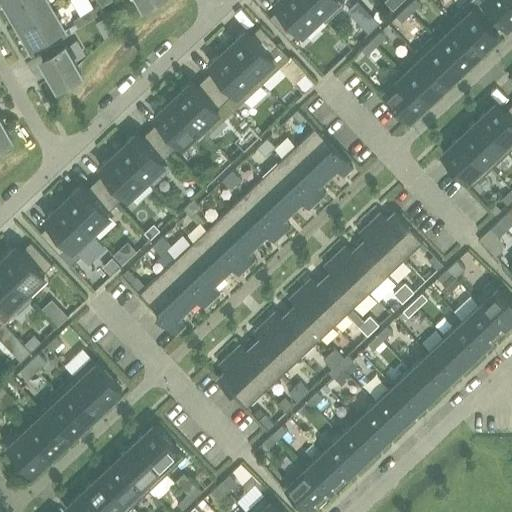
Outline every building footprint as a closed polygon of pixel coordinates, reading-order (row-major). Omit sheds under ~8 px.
[(19,0),(9,6),(21,27),(53,9),(47,0),(19,0)] [(303,32),(320,16),(326,21),(327,20),(321,15),(307,0),(277,0),(275,3),(279,7),(270,16),(291,39),(301,30),(303,32)] [(307,0),(321,15),(327,20),(344,4),(340,0),(307,0)] [(421,3),(418,0),(412,0),(406,6),(412,12),(421,3)] [(511,0),(481,0),(474,7),(491,25),(500,16),(508,25),(511,21),(511,0)] [(450,19),(455,25),(480,51),(499,34),(491,25),(474,7),(469,1),(450,19)] [(402,21),(412,12),(406,6),(396,15),(402,21)] [(98,14),(94,7),(84,13),(88,20),(98,14)] [(33,48),(38,45),(60,32),(66,29),(65,28),(64,28),(53,9),(21,27),(32,47),(33,48)] [(78,26),(88,20),(84,13),(74,19),(78,26)] [(247,29),(228,47),(256,76),(274,59),(272,57),(282,48),(260,25),(251,34),(247,29)] [(455,25),(439,40),(464,67),(480,51),(455,25)] [(386,36),(381,30),(371,39),(377,45),(386,36)] [(82,69),(60,32),(38,45),(59,82),(82,69)] [(415,52),(420,58),(445,84),(464,67),(439,40),(434,34),(415,52)] [(367,54),(377,45),(371,39),(361,48),(367,54)] [(214,68),(205,77),(227,100),(236,91),(238,93),(256,76),(228,47),(210,64),(214,68)] [(420,58),(404,73),(429,99),(445,84),(420,58)] [(410,117),(417,111),(429,99),(404,73),(399,67),(380,85),(410,117)] [(192,81),(173,98),(201,128),(220,110),(218,108),(227,100),(205,77),(196,85),(192,81)] [(155,115),(159,119),(150,128),(172,151),(181,143),(183,145),(201,128),(173,98),(155,115)] [(497,102),(479,118),(509,151),(511,148),(511,103),(505,110),(497,102)] [(307,117),(298,108),(292,113),(300,122),(307,117)] [(0,141),(12,134),(0,113),(0,141)] [(479,118),(460,136),(491,168),(509,151),(479,118)] [(315,126),(297,143),(328,176),(337,167),(344,174),(353,166),(315,126)] [(137,133),(119,150),(147,179),(165,162),(163,160),(172,151),(150,128),(141,137),(137,133)] [(268,136),(262,141),(271,150),(276,145),(268,136)] [(460,136),(443,152),(474,184),(491,168),(460,136)] [(266,155),(271,150),(262,141),(257,146),(266,155)] [(297,143),(279,159),(317,200),(326,192),(319,185),(328,176),(297,143)] [(105,171),(96,179),(118,203),(127,194),(128,196),(147,179),(119,150),(101,167),(105,171)] [(279,159),(262,176),(293,209),(302,200),(309,207),(317,200),(279,159)] [(233,169),(228,174),(236,183),(241,178),(233,169)] [(231,188),(236,183),(228,174),(222,179),(231,188)] [(262,176),(245,192),(282,233),(291,225),(284,217),(293,209),(262,176)] [(92,229),(109,213),(108,212),(118,203),(96,179),(86,188),(82,184),(64,201),(96,234),(92,229)] [(502,197),(507,203),(511,198),(511,188),(502,197)] [(245,192),(227,209),(258,242),(267,233),(274,240),(282,233),(245,192)] [(194,197),(188,202),(197,211),(202,206),(194,197)] [(77,251),(96,234),(64,201),(46,218),(50,223),(40,232),(62,254),(71,245),(77,251)] [(183,207),(192,216),(201,226),(207,221),(197,211),(188,202),(183,207)] [(490,208),(496,215),(503,209),(496,203),(490,208)] [(227,209),(210,225),(248,265),(256,258),(249,250),(258,242),(227,209)] [(381,210),(370,221),(405,258),(423,241),(394,210),(387,217),(381,210)] [(511,212),(510,210),(500,219),(509,227),(511,224),(511,212)] [(500,219),(490,228),(499,237),(509,227),(500,219)] [(365,237),(359,244),(388,274),(405,258),(370,221),(359,231),(365,237)] [(160,229),(154,223),(144,232),(150,238),(160,229)] [(248,265),(210,225),(192,241),(223,274),(233,266),(239,273),(248,265)] [(163,235),(158,240),(166,249),(171,244),(163,235)] [(17,245),(0,261),(0,265),(25,293),(45,274),(43,272),(52,263),(31,240),(22,249),(17,245)] [(161,254),(166,249),(158,240),(152,245),(161,254)] [(192,241),(175,258),(213,298),(221,290),(214,283),(223,274),(192,241)] [(346,243),(335,254),(370,291),(388,274),(359,244),(352,250),(346,243)] [(435,253),(429,259),(438,269),(444,263),(435,253)] [(330,270),(324,276),(353,307),(370,291),(335,254),(324,264),(330,270)] [(112,256),(103,265),(110,274),(120,265),(112,256)] [(175,258),(157,274),(188,307),(198,299),(204,306),(213,298),(175,258)] [(457,259),(447,268),(456,277),(466,268),(457,259)] [(0,312),(7,306),(9,308),(25,293),(0,265),(0,312)] [(130,282),(137,277),(128,268),(122,273),(130,282)] [(447,268),(438,277),(444,283),(453,274),(456,277),(447,268)] [(157,274),(139,291),(177,332),(186,323),(179,316),(188,307),(157,274)] [(311,276),(300,286),(335,324),(353,307),(324,276),(317,283),(311,276)] [(511,300),(492,279),(474,296),(504,328),(511,320),(511,300)] [(408,296),(415,291),(405,281),(399,287),(408,296)] [(295,303),(289,309),(318,340),(335,324),(300,286),(289,297),(295,303)] [(403,302),(408,296),(399,287),(393,292),(403,302)] [(422,292),(413,301),(418,307),(428,298),(422,292)] [(479,303),(462,319),(486,344),(504,328),(474,296),(474,297),(479,303)] [(413,301),(403,310),(409,316),(418,307),(413,301)] [(51,317),(59,326),(68,315),(61,308),(51,317)] [(276,309),(265,319),(300,357),(318,340),(289,309),(282,315),(276,309)] [(370,314),(364,320),(373,329),(380,323),(370,314)] [(260,336),(254,342),(283,373),(300,357),(265,319),(254,330),(260,336)] [(462,319),(445,335),(469,361),(474,356),(482,349),(486,344),(462,319)] [(368,335),(373,329),(364,320),(359,325),(368,335)] [(387,325),(378,334),(383,340),(393,331),(387,325)] [(378,334),(368,343),(374,349),(383,340),(378,334)] [(62,341),(56,335),(46,344),(52,350),(62,341)] [(445,335),(427,351),(451,377),(469,361),(445,335)] [(77,363),(92,345),(87,340),(71,358),(77,363)] [(12,351),(21,360),(32,351),(23,342),(12,351)] [(241,342),(231,352),(266,389),(280,376),(283,373),(254,342),(247,348),(241,342)] [(330,352),(338,362),(344,356),(336,347),(330,352)] [(427,351),(410,368),(434,394),(439,389),(447,382),(451,377),(427,351)] [(39,352),(29,361),(37,370),(47,360),(39,352)] [(225,369),(218,376),(247,407),(266,389),(231,352),(219,363),(225,369)] [(338,362),(330,352),(324,358),(332,367),(338,362)] [(344,356),(338,362),(344,368),(354,359),(348,352),(344,356)] [(92,356),(74,373),(104,405),(122,388),(92,356)] [(28,379),(37,370),(29,361),(20,370),(28,379)] [(344,368),(338,362),(332,367),(329,371),(334,377),(344,368)] [(410,368),(392,384),(416,410),(434,394),(410,368)] [(74,373),(56,390),(86,422),(104,405),(74,373)] [(283,373),(280,376),(285,381),(288,378),(283,373)] [(301,380),(295,385),(304,395),(310,389),(301,380)] [(392,384),(375,401),(399,426),(404,422),(412,415),(416,410),(392,384)] [(4,385),(0,388),(0,399),(9,390),(4,385)] [(298,401),(304,395),(295,385),(289,391),(298,401)] [(56,390),(39,406),(69,438),(86,422),(56,390)] [(317,390),(308,399),(313,405),(323,396),(317,390)] [(294,405),(286,396),(279,402),(287,411),(294,405)] [(308,399),(298,409),(304,415),(313,405),(308,399)] [(375,401),(357,417),(382,443),(399,426),(375,401)] [(39,406),(21,422),(52,454),(69,438),(39,406)] [(259,419),(268,429),(274,423),(265,413),(259,419)] [(357,417),(340,433),(364,459),(369,455),(377,448),(377,447),(382,443),(357,417)] [(33,472),(52,454),(21,422),(3,439),(33,472)] [(155,423),(136,441),(161,467),(167,473),(185,455),(155,423)] [(282,423),(273,432),(279,438),(288,429),(282,423)] [(273,432),(263,441),(269,447),(279,438),(273,432)] [(340,433),(322,450),(347,476),(364,459),(340,433)] [(136,441),(120,456),(145,482),(161,467),(136,441)] [(322,450),(305,466),(329,492),(347,476),(322,450)] [(120,456),(102,473),(132,505),(150,488),(145,482),(120,456)] [(287,484),(311,509),(329,492),(305,466),(287,484)] [(102,473),(84,490),(104,511),(125,511),(132,505),(102,473)] [(230,473),(220,482),(229,491),(238,482),(230,473)] [(219,500),(229,491),(220,482),(211,491),(219,500)] [(191,501),(202,490),(196,484),(185,495),(191,501)] [(66,507),(71,511),(104,511),(84,490),(66,507)] [(283,511),(265,493),(256,501),(247,510),(248,511),(283,511)] [(183,508),(191,501),(185,495),(177,502),(183,508)]
